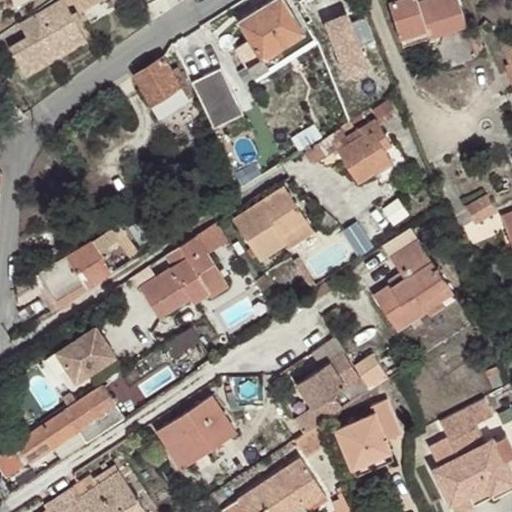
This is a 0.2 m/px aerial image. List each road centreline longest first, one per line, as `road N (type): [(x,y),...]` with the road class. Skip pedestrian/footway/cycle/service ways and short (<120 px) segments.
road 1 (residential): [(0,295),(15,155),(37,120),(208,0)]
road 2 (residential): [(297,317),(0,511)]
road 3 (unknown): [(0,353),(292,160)]
